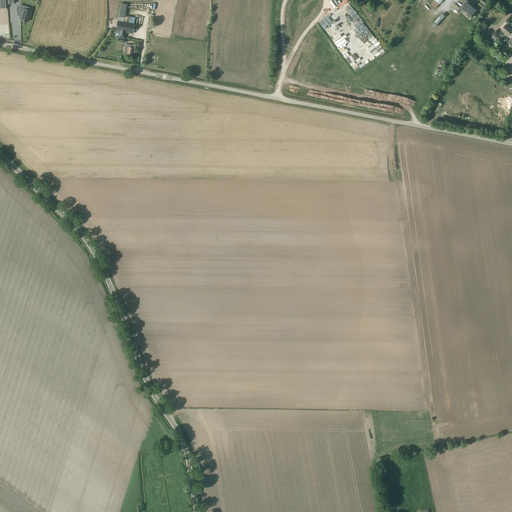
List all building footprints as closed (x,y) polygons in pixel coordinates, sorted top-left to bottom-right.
[(467,1),(460,8),(472,18),(478,10),(467,1)] [(24,7),(20,18),(29,20),(32,9),(24,7)] [(457,17),(461,12),(454,7),(451,10),(454,13),(453,14),(457,17)] [(134,25),(124,23),(125,18),(118,17),(116,31),(119,31),(118,38),(124,39),(126,32),(133,34),(134,25)] [(511,30),(511,31),(511,30),(506,25),(503,28),(511,35),(511,30)] [(511,45),(511,35),(503,28),(501,31),(507,36),(507,37),(511,40),(508,43),(511,45)] [(131,56),(133,48),(125,47),(124,54),(127,55),(131,56)]
